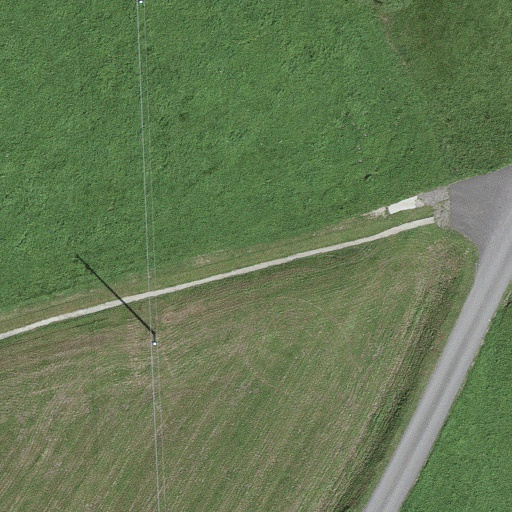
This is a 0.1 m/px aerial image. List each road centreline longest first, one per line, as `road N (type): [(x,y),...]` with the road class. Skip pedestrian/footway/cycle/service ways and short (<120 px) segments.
road 1 (track): [(0,333),(457,202),(511,202)]
road 2 (unclassified): [(382,511),(511,244)]
